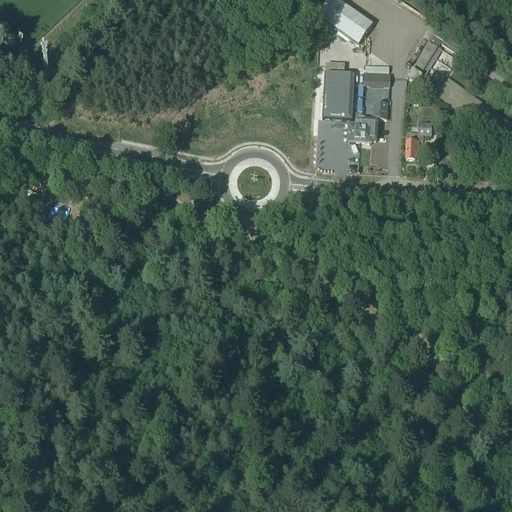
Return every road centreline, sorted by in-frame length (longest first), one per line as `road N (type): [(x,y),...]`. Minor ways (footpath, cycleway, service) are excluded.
road 1 (tertiary): [(511,398),(274,257),(251,234),(250,215)]
road 2 (primary): [(0,122),(224,180)]
road 3 (primary): [(511,199),(284,187)]
